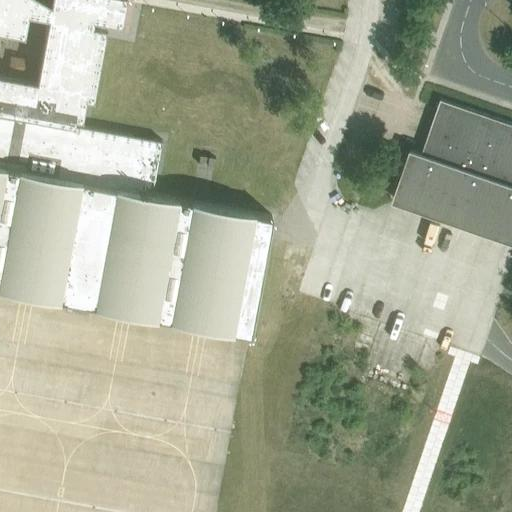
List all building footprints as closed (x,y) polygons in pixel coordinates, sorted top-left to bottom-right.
[(0,0),(0,285),(65,298),(64,303),(86,307),(87,302),(250,332),(271,214),(152,192),(162,139),(74,123),(76,109),(77,103),(84,104),(98,27),(99,27),(99,25),(92,23),(93,18),(119,22),(119,23),(121,24),(125,0),(123,0),(122,0),(50,0),(50,2),(46,0),(0,0)] [(420,52),(429,55),(437,31),(428,28),(420,52)] [(390,91),(413,99),(417,87),(394,79),(390,91)] [(411,148),(394,198),(511,238),(511,122),(441,98),(422,152),(411,148)] [(356,347),(367,351),(376,327),(364,323),(356,347)] [(421,365),(431,369),(438,349),(428,345),(421,365)]
